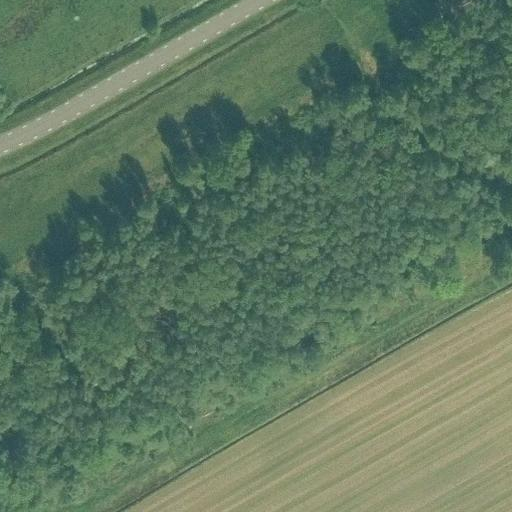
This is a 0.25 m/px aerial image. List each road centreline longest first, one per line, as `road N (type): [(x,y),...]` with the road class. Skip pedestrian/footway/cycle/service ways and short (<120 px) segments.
road 1 (unclassified): [(0,143),(259,0)]
road 2 (track): [(332,0),(372,84),(413,130),(511,182)]
